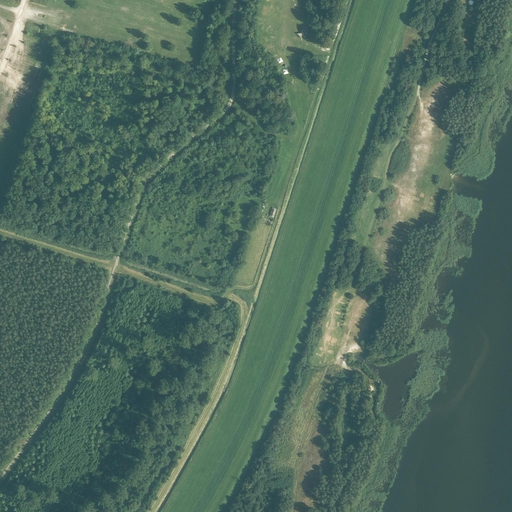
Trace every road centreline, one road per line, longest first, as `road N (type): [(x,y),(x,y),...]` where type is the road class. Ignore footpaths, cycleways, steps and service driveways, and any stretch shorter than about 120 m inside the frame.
road 1 (track): [(446,0),(299,453),(290,511)]
road 2 (track): [(222,301),(0,227)]
road 3 (track): [(11,35),(232,96)]
